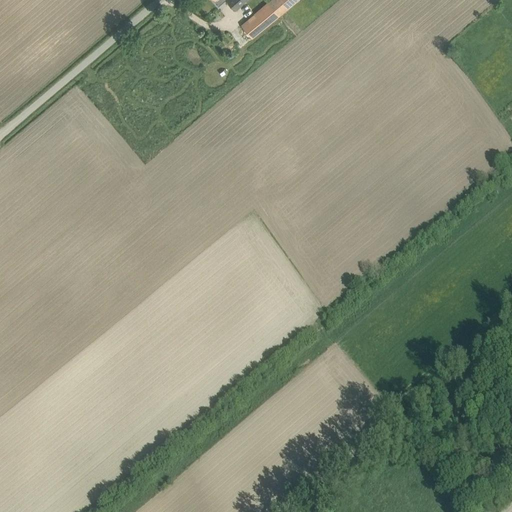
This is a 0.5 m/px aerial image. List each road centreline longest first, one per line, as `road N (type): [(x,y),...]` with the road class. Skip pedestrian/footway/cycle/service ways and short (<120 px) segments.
road 1 (track): [(305,511),(511,329)]
road 2 (unclassified): [(0,136),(161,0)]
